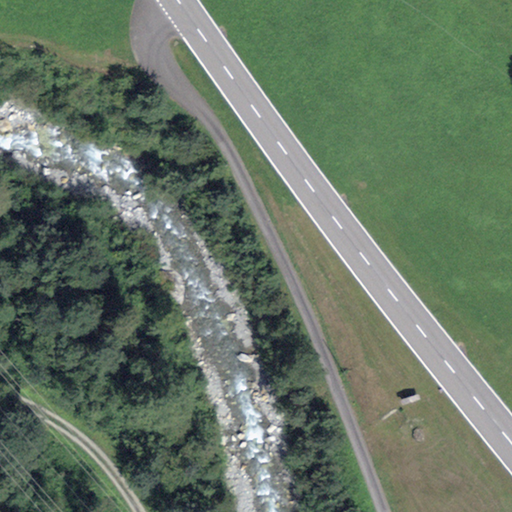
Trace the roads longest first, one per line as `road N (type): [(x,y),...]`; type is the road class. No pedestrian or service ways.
road 1 (residential): [(382,511),(276,244),(230,157),(149,44),(164,0)]
road 2 (primary): [(511,446),(294,169),(178,0)]
road 3 (track): [(137,511),(88,447),(0,395)]
